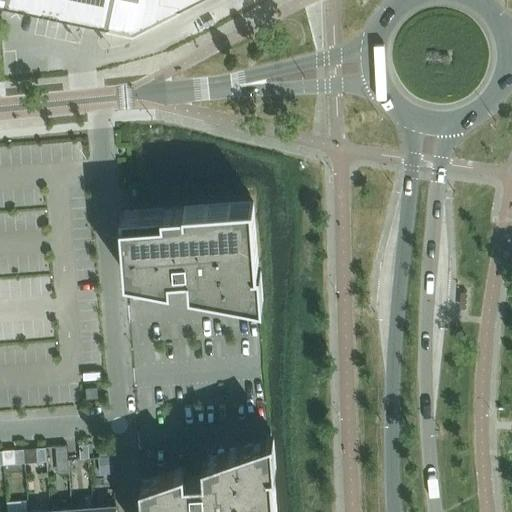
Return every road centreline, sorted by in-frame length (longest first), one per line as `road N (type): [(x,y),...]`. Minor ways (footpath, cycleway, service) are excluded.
road 1 (secondary): [(410,117),(391,397),(393,511)]
road 2 (secondary): [(435,511),(426,313),(450,123)]
road 3 (residential): [(118,425),(97,100)]
road 4 (unclassified): [(375,39),(219,87)]
road 5 (unclassified): [(219,87),(380,86)]
